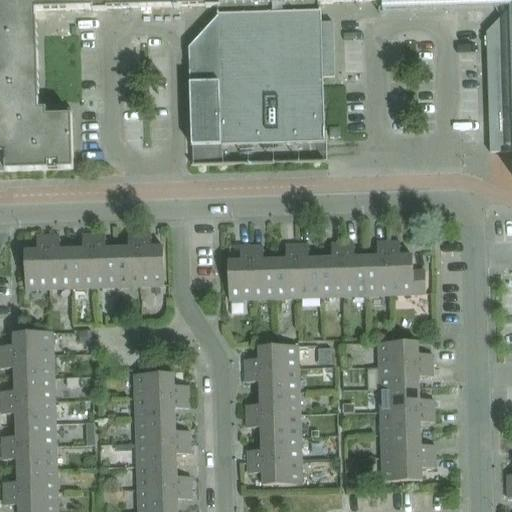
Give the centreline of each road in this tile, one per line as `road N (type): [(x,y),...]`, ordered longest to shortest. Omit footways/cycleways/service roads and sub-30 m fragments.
road 1 (residential): [(225,511),(221,369),(179,293),(177,209)]
road 2 (unclassified): [(481,511),(467,208)]
road 3 (unclassified): [(177,209),(442,200),(467,208)]
road 4 (unclassified): [(0,215),(177,209)]
